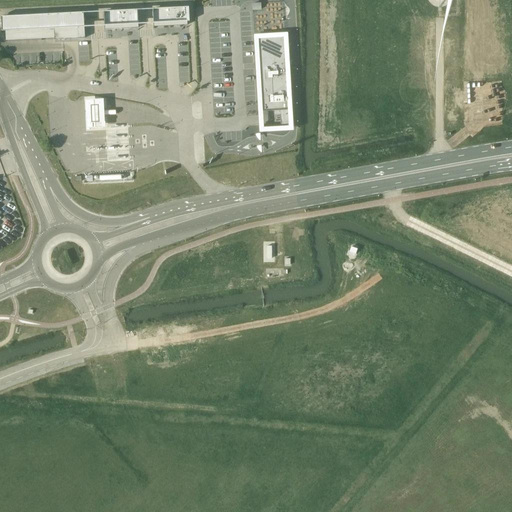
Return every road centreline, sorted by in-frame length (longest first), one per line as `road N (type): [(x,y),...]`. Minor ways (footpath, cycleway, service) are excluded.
road 1 (unclassified): [(165,235),(241,212),(511,164)]
road 2 (unclassified): [(511,147),(175,210)]
road 3 (unclassified): [(175,210),(100,221),(67,204),(39,173)]
road 4 (track): [(444,159),(439,18)]
road 5 (unclassified): [(0,110),(48,234)]
